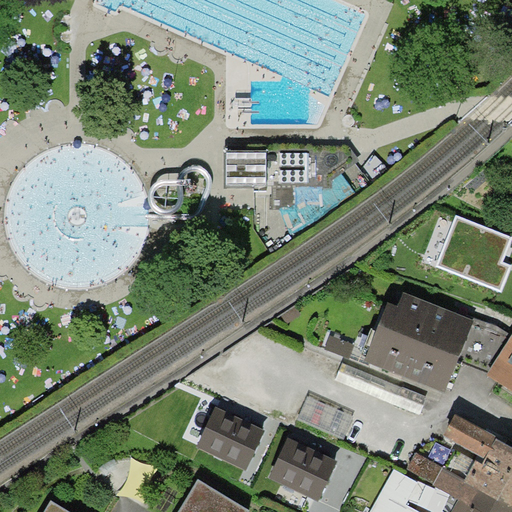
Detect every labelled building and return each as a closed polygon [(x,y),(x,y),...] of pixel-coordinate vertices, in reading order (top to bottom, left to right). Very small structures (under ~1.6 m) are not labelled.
[(224,189),(269,188),(269,211),(278,210),(290,235),(355,192),(342,173),(358,160),(348,147),(224,148),(224,189)] [(511,236),(455,214),(435,266),(501,291),(511,265),(502,261),(511,236)] [(445,392),(474,323),(393,293),(365,361),(445,392)] [(511,335),(487,374),(511,390),(511,335)] [(428,395),(340,362),(333,381),(420,414),(428,395)] [(353,418),(306,397),(295,423),(342,443),(353,418)] [(511,511),(511,448),(452,417),(442,438),(477,453),(464,478),(416,452),(407,469),(432,483),(430,486),(395,469),(370,511),(511,511)] [(358,468),(322,452),(302,493),(324,503),(320,511),(338,511),(340,509),(346,511),(368,511),(377,494),(351,482),(358,468)] [(197,480),(178,511),(244,511),(247,509),(197,480)]
